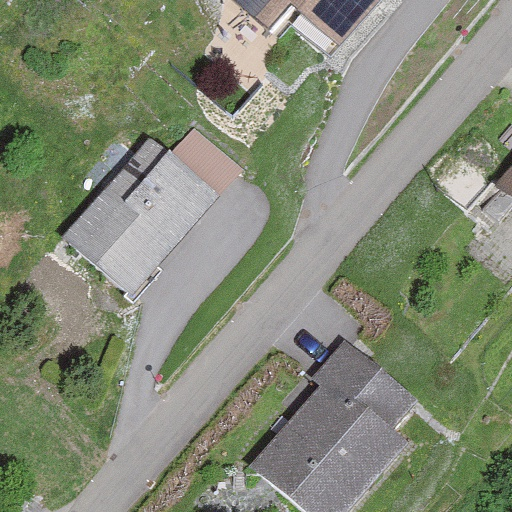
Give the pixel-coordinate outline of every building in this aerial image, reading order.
[(392,0),(204,0),(260,51),(287,21),(333,64),(392,0)] [(223,191),(247,166),(203,124),(179,149),(223,191)] [(223,212),(148,150),(61,253),(136,316),(223,212)] [(511,176),(495,195),(511,210),(511,176)] [(415,422),(350,364),(251,477),(291,511),(374,511),(415,465),(394,446),(415,422)]
